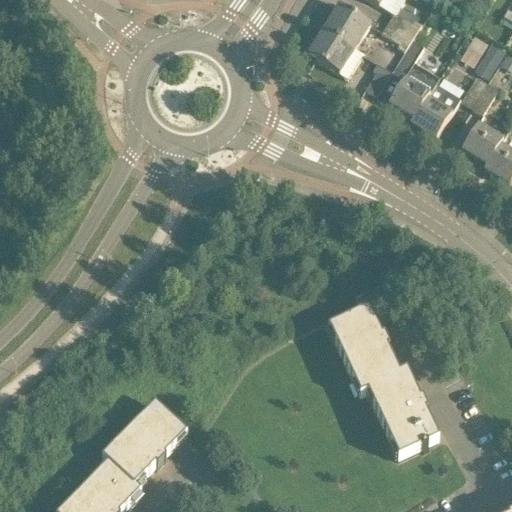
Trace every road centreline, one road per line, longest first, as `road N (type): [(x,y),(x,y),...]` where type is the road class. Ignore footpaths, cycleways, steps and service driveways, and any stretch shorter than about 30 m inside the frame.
road 1 (residential): [(511,287),(412,207),(236,119)]
road 2 (tertiary): [(0,358),(64,290),(163,141)]
road 3 (residential): [(481,511),(493,505),(404,331)]
